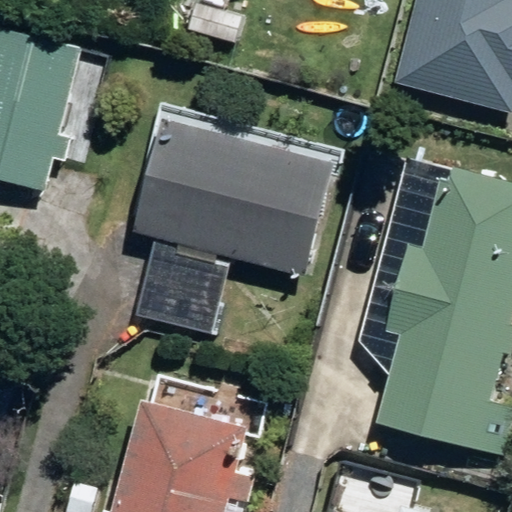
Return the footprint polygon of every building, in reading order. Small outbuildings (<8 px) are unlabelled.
[(0,181),(53,195),(61,165),(72,167),(79,143),(67,140),(89,58),(0,35),(0,181)] [(135,314),(211,333),(231,255),(306,274),(335,158),(165,114),(134,230),(156,235),(135,314)] [(378,418),(500,451),(511,406),(511,403),(491,397),(505,349),(511,350),(511,347),(511,323),(511,324),(511,322),(511,179),(412,153),(363,339),(391,369),(378,418)] [(113,511),(224,511),(247,424),(144,397),(113,511)] [(0,511),(5,511),(10,499),(0,496),(0,511)]
